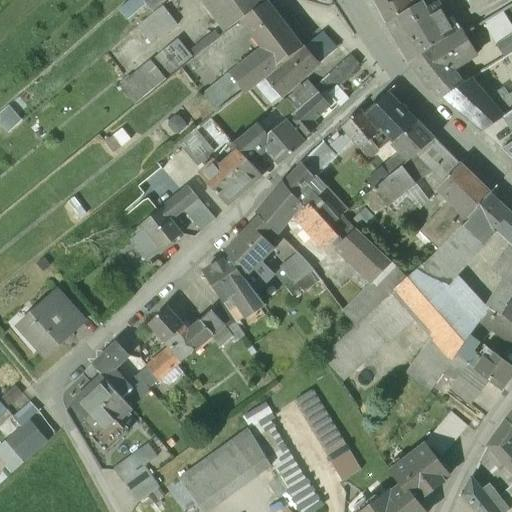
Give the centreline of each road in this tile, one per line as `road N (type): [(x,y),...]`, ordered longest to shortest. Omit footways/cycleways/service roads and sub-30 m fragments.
road 1 (residential): [(392,74),(46,391)]
road 2 (residential): [(392,74),(423,119),(511,193)]
